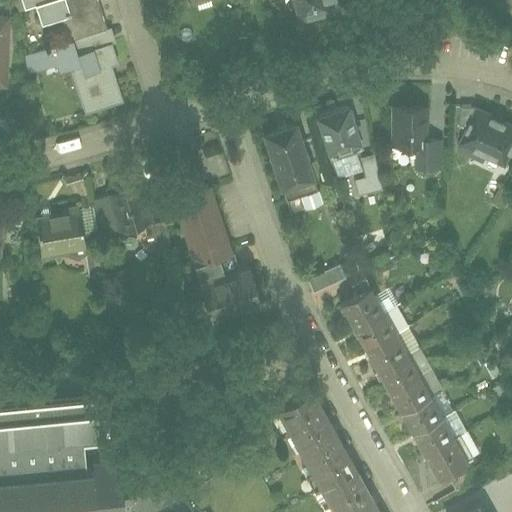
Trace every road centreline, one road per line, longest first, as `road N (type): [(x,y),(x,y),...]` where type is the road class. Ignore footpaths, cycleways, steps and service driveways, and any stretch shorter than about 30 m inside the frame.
road 1 (residential): [(408,511),(283,283),(220,94)]
road 2 (residential): [(220,94),(327,64),(380,59),(429,61),(511,81)]
road 3 (residential): [(0,149),(163,113)]
